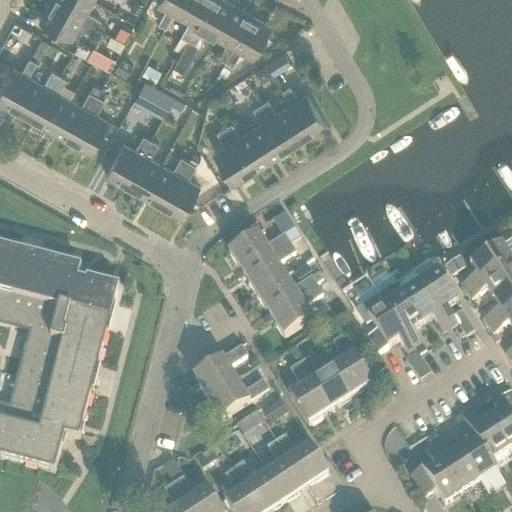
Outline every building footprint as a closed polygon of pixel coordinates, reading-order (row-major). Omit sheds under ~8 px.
[(86,13),(92,2),(88,0),(51,0),(50,2),(96,28),(101,21),(86,13)] [(173,15),(181,0),(160,0),(157,6),(165,11),(157,24),(165,29),(173,15)] [(186,45),(188,41),(211,0),(181,0),(173,15),(188,23),(173,49),(174,49),(181,53),(186,45)] [(215,39),(233,6),(222,0),(211,0),(188,41),(186,45),(181,53),(188,57),(202,32),(215,39)] [(92,36),(96,28),(50,2),(39,22),(71,40),(78,28),(92,36)] [(134,2),(129,10),(138,16),(143,7),(134,2)] [(224,62),(250,15),(233,6),(215,39),(225,45),(218,58),(224,62)] [(250,15),(224,62),(219,72),(227,77),(240,53),(252,60),(270,27),(250,15)] [(93,50),(80,43),(75,53),(88,59),(93,50)] [(116,62),(94,51),(90,61),(111,72),(116,62)] [(271,76),(288,65),(282,55),(265,66),(267,69),(271,76)] [(0,104),(12,111),(30,78),(28,77),(36,63),(29,59),(21,73),(12,69),(0,90),(0,104)] [(267,69),(265,66),(253,74),(261,85),(272,78),(271,76),(267,69)] [(34,123),(60,76),(51,71),(43,86),(30,78),(12,111),(34,123)] [(51,133),(69,100),(58,94),(66,80),(60,76),(34,123),(51,133)] [(162,118),(173,98),(145,82),(134,103),(162,118)] [(282,91),(290,105),(310,136),(326,126),(306,95),(298,100),(289,86),(282,91)] [(70,144),(96,97),(89,93),(81,107),(69,100),(51,133),(70,144)] [(96,97),(70,144),(89,154),(108,122),(96,115),(104,101),(96,97)] [(310,136),(290,105),(276,114),(267,100),(260,105),(289,150),(310,136)] [(271,161),(289,150),(260,105),(253,110),(262,123),(251,130),(271,161)] [(271,161),(251,130),(240,137),(231,124),(224,128),(253,173),(271,161)] [(233,185),(253,173),(224,128),(216,133),(225,147),(213,154),(233,185)] [(125,188),(151,141),(143,136),(135,151),(123,144),(104,176),(125,188)] [(144,199),(163,166),(150,159),(158,145),(151,141),(125,188),(144,199)] [(162,209),(189,162),(180,157),(172,171),(163,166),(144,199),(162,209)] [(189,162),(162,209),(181,219),(199,187),(187,180),(195,166),(189,162)] [(229,255),(243,277),(291,247),(291,245),(300,239),(294,230),(266,248),(258,236),(229,255)] [(466,295),(511,265),(511,241),(502,247),(502,246),(469,267),(470,268),(477,277),(461,288),(466,295)] [(0,511),(0,459),(55,474),(58,460),(59,456),(62,446),(57,445),(59,436),(64,437),(79,441),(85,419),(111,321),(115,306),(116,301),(119,288),(87,280),(86,284),(78,282),(82,268),(69,265),(67,265),(65,264),(8,249),(0,247),(0,511)] [(256,297),(285,278),(278,267),(297,255),(291,247),(243,277),(256,297)] [(492,302),(511,289),(511,265),(466,295),(471,303),(486,292),(492,302)] [(420,284),(450,331),(458,326),(447,310),(457,304),(457,305),(458,304),(437,272),(436,272),(436,273),(420,284)] [(270,318),(318,288),(317,286),(324,281),(319,273),(293,290),(285,278),(256,297),(270,318)] [(413,275),(396,286),(402,295),(423,326),(432,320),(442,336),(450,331),(420,284),(413,275)] [(391,277),(374,289),(379,297),(385,306),(420,358),(427,353),(413,332),(423,326),(402,295),(396,286),(391,277)] [(318,288),(270,318),(284,340),(313,321),(305,308),(324,297),(318,288)] [(488,329),(511,313),(511,289),(492,302),(499,311),(483,322),(488,329)] [(379,297),(356,312),(366,328),(372,324),(378,334),(369,340),(379,356),(388,350),(389,349),(389,348),(398,342),(408,358),(416,353),(419,358),(420,358),(385,306),(379,297)] [(511,332),(511,313),(488,329),(493,337),(508,327),(511,332)] [(333,371),(351,399),(373,385),(343,338),(333,345),(345,363),(333,371)] [(241,349),(194,379),(207,401),(236,382),(228,370),(247,358),(241,349)] [(351,399),(333,371),(321,379),(309,360),(300,366),(330,413),(351,399)] [(309,427),(330,413),(300,366),(290,372),(302,391),(290,399),(309,427)] [(236,382),(207,401),(221,422),(268,392),(262,382),(244,394),(236,382)] [(496,394),(488,400),(498,415),(488,421),(509,453),(511,450),(511,396),(510,393),(500,400),(496,394)] [(273,426),(289,416),(280,402),(264,413),(273,426)] [(509,453),(488,421),(479,427),(469,412),(460,417),(461,419),(466,426),(467,425),(492,464),(492,463),(509,453)] [(498,472),(492,463),(492,464),(467,425),(466,426),(461,419),(455,423),(469,446),(459,452),(480,483),(497,472),(497,473),(498,472)] [(435,435),(427,440),(432,447),(440,443),(435,435)] [(276,443),(307,490),(329,476),(310,447),(297,456),(285,437),(276,443)] [(286,504),(307,490),(276,443),(267,449),(279,468),(267,476),(286,504)] [(480,483),(459,452),(450,458),(440,443),(432,447),(462,494),(480,483)] [(446,505),(462,494),(432,447),(425,452),(435,468),(426,474),(425,473),(424,474),(436,492),(445,507),(446,506),(446,505)] [(211,451),(196,460),(203,471),(218,462),(211,451)] [(174,462),(163,469),(169,478),(179,471),(174,462)] [(273,511),(286,504),(267,476),(256,483),(244,465),(234,471),(261,511),(273,511)] [(230,511),(261,511),(234,471),(225,477),(237,496),(225,503),(230,511)] [(436,492),(424,474),(422,471),(411,478),(425,499),(436,492)] [(174,486),(190,511),(221,511),(207,491),(195,499),(183,480),(174,486)] [(190,511),(174,486),(165,492),(176,510),(173,511),(190,511)]
